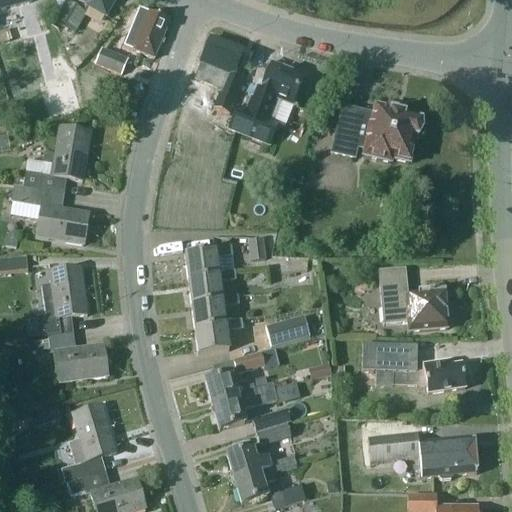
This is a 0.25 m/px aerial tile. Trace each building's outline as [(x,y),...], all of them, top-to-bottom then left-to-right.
[(30,0),(0,0),(0,12),(32,4),(30,0)] [(117,0),(81,0),(79,4),(107,19),(117,0)] [(55,20),(77,33),(87,15),(66,2),(55,20)] [(170,23),(149,14),(140,10),(130,33),(133,35),(127,50),(154,61),(170,23)] [(214,110),(229,117),(243,82),(234,78),(243,54),(228,48),(228,47),(211,40),(201,65),(227,76),(214,110)] [(122,79),(129,62),(102,50),(95,67),(122,79)] [(76,53),(69,60),(78,69),(85,62),(76,53)] [(300,75),(298,76),(283,70),(283,69),(272,64),(270,68),(263,86),(258,84),(247,113),(237,109),(228,131),(270,148),(279,126),(269,122),(273,113),(278,115),(283,104),(293,108),(302,86),(304,85),(305,79),(300,75)] [(67,111),(63,98),(48,103),(52,116),(67,111)] [(374,118),(343,111),(333,156),(354,161),(357,150),(366,152),(364,160),(391,166),(391,162),(409,166),(415,142),(421,141),(423,141),(426,135),(426,134),(426,127),(425,126),(419,123),(420,122),(375,111),(374,118)] [(27,175),(26,175),(25,181),(23,190),(23,193),(64,200),(67,182),(83,185),(91,135),(60,130),(56,157),(45,155),(44,166),(28,168),(27,175)] [(15,180),(14,189),(23,190),(25,181),(15,180)] [(23,193),(23,190),(14,189),(11,205),(41,210),(36,240),(84,248),(90,217),(62,213),(64,200),(23,193)] [(5,249),(17,251),(19,238),(6,236),(5,249)] [(266,263),(264,242),(249,244),(251,265),(266,263)] [(219,279),(219,275),(217,260),(233,258),(232,248),(215,251),(216,254),(185,258),(188,283),(219,279)] [(27,260),(0,262),(0,274),(28,272),(27,260)] [(74,340),(72,321),(88,318),(81,270),(50,274),(52,287),(42,289),(49,343),(74,340)] [(407,286),(406,271),(379,274),(384,328),(408,325),(409,335),(448,331),(444,295),(434,296),(434,295),(428,295),(428,296),(407,298),(406,286),(407,286)] [(223,303),(222,300),(220,284),(236,282),(235,273),(219,275),(219,279),(188,283),(192,308),(223,303)] [(226,328),(225,324),(223,309),(240,307),(239,298),(222,300),(223,303),(192,308),(195,332),(226,328)] [(266,330),(271,351),(310,341),(304,319),(266,330)] [(198,357),(229,353),(227,334),(243,331),(242,322),(225,324),(226,328),(195,332),(198,357)] [(74,340),(49,343),(51,356),(56,356),(60,386),(108,379),(104,348),(76,352),(74,340)] [(417,350),(363,348),(362,375),(395,376),(395,388),(427,389),(428,397),(466,391),(462,367),(451,368),(451,363),(416,369),(417,350)] [(233,364),(237,378),(265,370),(261,356),(233,364)] [(314,372),(316,382),(331,379),(329,369),(314,372)] [(234,388),(231,376),(206,384),(212,409),(251,397),(250,392),(262,388),(265,400),(275,396),(273,386),(267,388),(265,380),(234,388)] [(279,407),(300,401),(296,386),(275,392),(279,407)] [(265,400),(262,388),(250,392),(251,397),(212,409),(219,433),(245,426),(241,414),(277,404),(275,396),(265,400)] [(66,487),(106,475),(102,461),(117,456),(102,408),(72,417),(80,444),(70,447),(77,468),(62,472),(66,487)] [(62,423),(58,411),(47,415),(52,426),(62,423)] [(290,425),(287,413),(252,423),(256,435),(288,426),(290,425)] [(256,435),(260,450),(292,440),(288,426),(256,435)] [(439,480),(441,483),(451,482),(453,478),(477,476),(474,442),(418,447),(417,437),(368,442),(370,466),(419,461),(421,482),(439,480)] [(269,467),(276,465),(274,457),(256,463),(252,451),(227,458),(235,484),(271,472),(269,467)] [(285,473),(297,469),(294,459),(282,463),(285,473)] [(274,476),(285,473),(282,463),(276,465),(269,467),(271,472),(235,484),(242,507),(267,500),(264,487),(276,483),(274,476)] [(106,475),(66,487),(71,502),(91,496),(95,511),(145,511),(146,511),(137,482),(111,490),(106,475)] [(339,484),(327,486),(329,497),(340,496),(339,484)] [(301,489),(271,498),(274,511),(305,503),(301,489)] [(23,502),(25,511),(37,511),(42,511),(39,498),(23,502)] [(437,498),(408,498),(408,511),(478,511),(478,510),(436,510),(437,498)]
